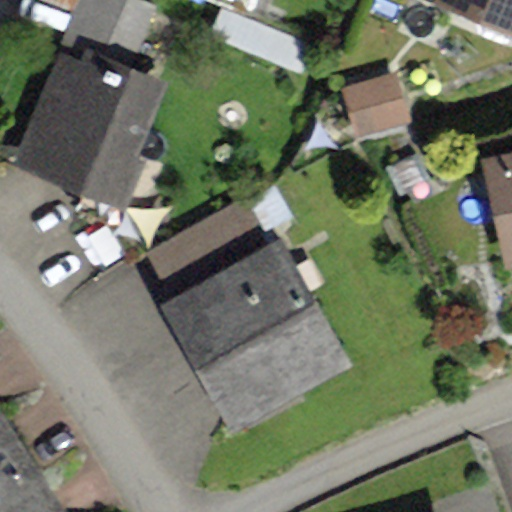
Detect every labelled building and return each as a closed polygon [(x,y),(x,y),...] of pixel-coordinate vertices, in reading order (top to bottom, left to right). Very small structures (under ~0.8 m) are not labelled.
[(511,0),(457,0),(454,9),(511,31),(511,0)] [(152,27),(84,1),(16,180),(139,227),(187,102),(131,81),(152,27)] [(405,89),(345,97),(364,143),(411,137),(405,89)] [(258,208),(150,270),(243,431),(351,369),(258,208)] [(59,511),(0,420),(0,511),(59,511)]
